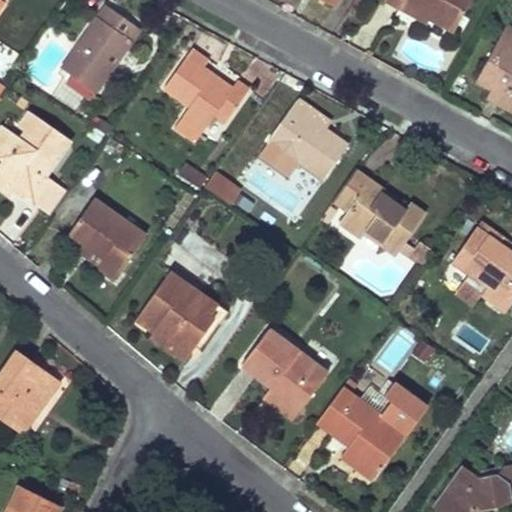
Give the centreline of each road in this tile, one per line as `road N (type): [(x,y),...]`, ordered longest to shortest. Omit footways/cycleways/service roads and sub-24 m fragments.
road 1 (residential): [(511,150),(230,0)]
road 2 (residential): [(0,264),(175,419)]
road 3 (residential): [(175,419),(290,511)]
